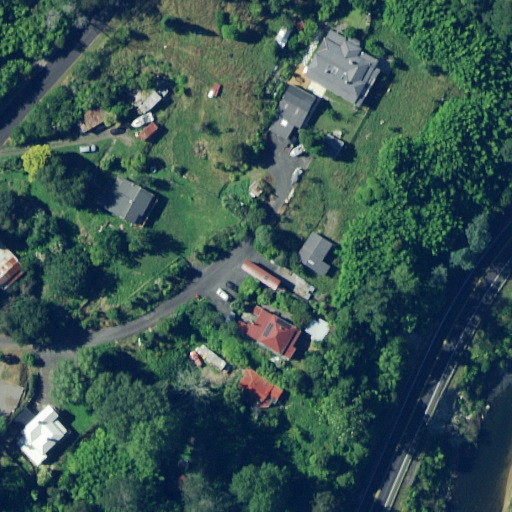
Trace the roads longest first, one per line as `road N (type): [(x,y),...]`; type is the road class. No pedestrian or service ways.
road 1 (trunk): [(511,240),(429,372),(369,511)]
road 2 (residential): [(0,343),(74,337),(126,315),(234,219)]
road 3 (residential): [(0,135),(117,0)]
